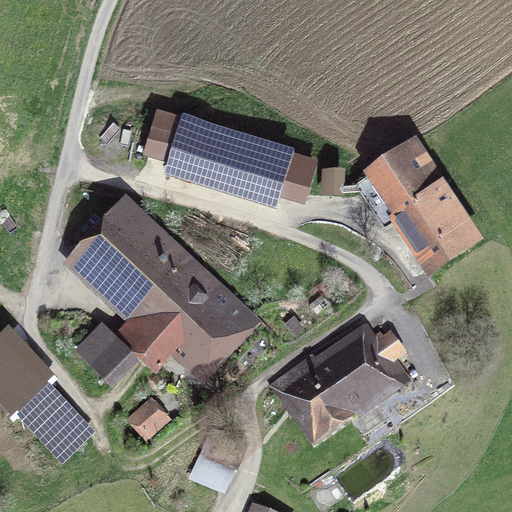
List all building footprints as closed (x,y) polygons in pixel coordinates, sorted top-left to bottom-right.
[(289,159),(183,127),(167,180),(273,213),(277,199),(289,159)] [(428,272),(475,241),(413,149),(354,188),(382,230),(395,222),(428,272)] [(200,369),(246,319),(128,209),(81,259),(138,312),(112,339),(101,329),(75,354),(103,383),(133,353),(152,370),(174,346),(200,369)] [(401,354),(388,336),(376,344),(364,327),(313,361),(311,358),(267,388),(277,402),(287,395),(313,433),(393,378),(400,388),(408,382),(392,360),(401,354)] [(18,356),(0,374),(0,381),(19,401),(41,379),(18,356)] [(78,431),(38,393),(25,407),(15,417),(55,455),(56,454),(62,460),(76,445),(78,431)] [(150,407),(130,423),(143,437),(162,421),(150,407)] [(189,478),(218,492),(229,467),(232,469),(240,448),(210,435),(189,478)]
